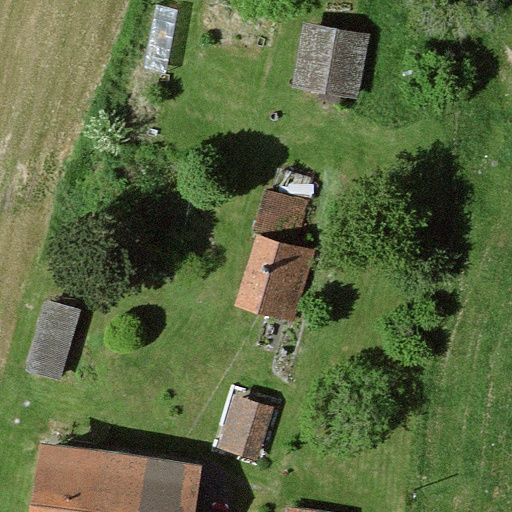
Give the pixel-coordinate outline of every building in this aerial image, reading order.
[(374,36),(304,24),(293,91),(363,103),(374,36)] [(317,251),(258,234),(235,311),(294,328),(317,251)] [(47,289),(26,351),(62,363),(83,301),(47,289)] [(280,404),(237,393),(221,456),(264,467),(280,404)] [(192,511),(199,462),(31,442),(22,511),(192,511)] [(345,511),(346,500),(278,496),(277,511),(345,511)]
